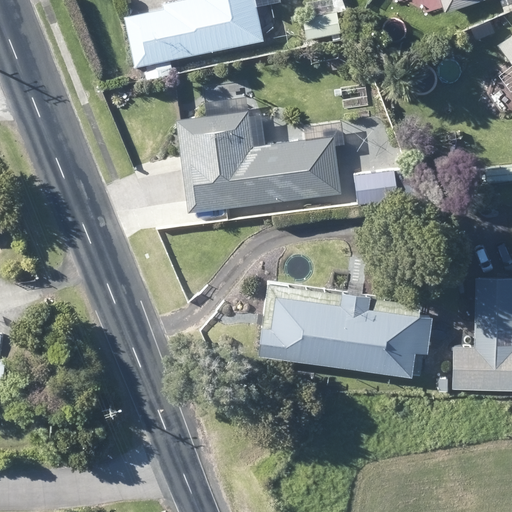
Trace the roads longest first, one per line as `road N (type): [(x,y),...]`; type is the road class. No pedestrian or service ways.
road 1 (tertiary): [(179,462),(29,93)]
road 2 (residential): [(179,462),(129,478),(0,490)]
